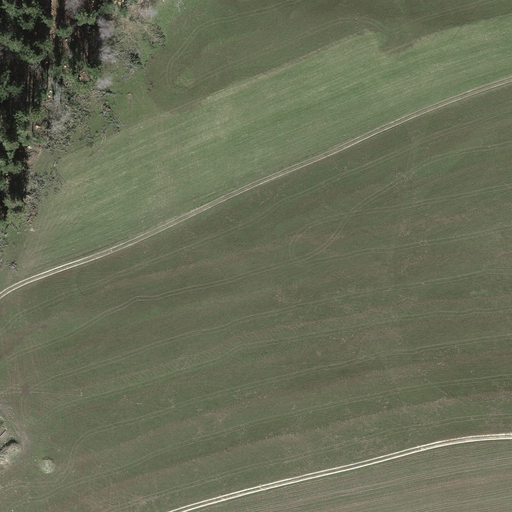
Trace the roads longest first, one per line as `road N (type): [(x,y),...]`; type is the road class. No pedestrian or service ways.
road 1 (track): [(511,80),(98,258),(31,279),(0,299)]
road 2 (track): [(179,511),(465,440),(511,437)]
